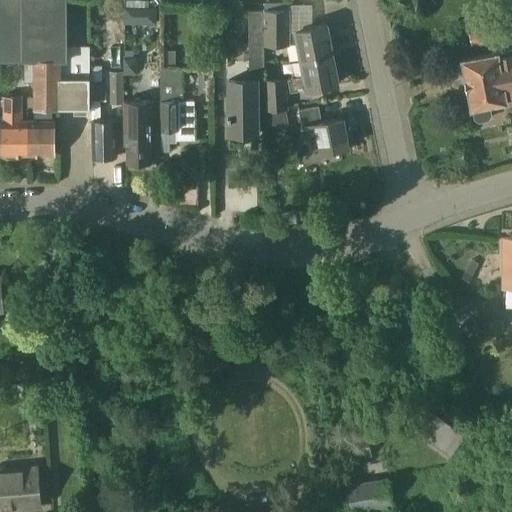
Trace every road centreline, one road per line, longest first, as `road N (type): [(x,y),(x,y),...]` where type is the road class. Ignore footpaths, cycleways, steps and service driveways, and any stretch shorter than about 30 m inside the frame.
road 1 (residential): [(413,215),(334,245),(283,248),(90,205),(0,204)]
road 2 (residential): [(413,215),(364,0)]
